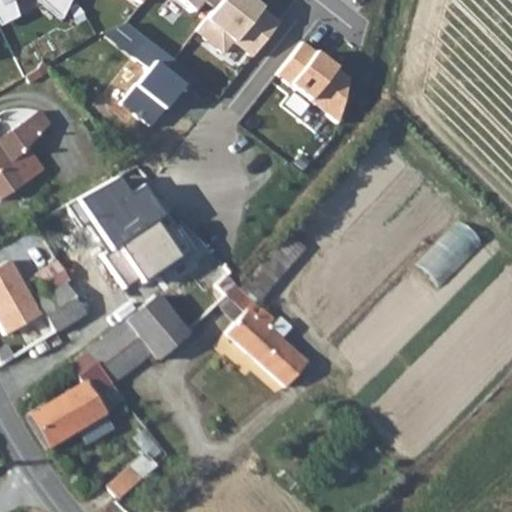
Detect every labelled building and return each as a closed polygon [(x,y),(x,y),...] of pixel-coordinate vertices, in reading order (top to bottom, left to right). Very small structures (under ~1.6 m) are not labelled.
[(214,11),(223,0),(170,0),(192,17),(203,3),(214,11)] [(222,57),(231,45),(252,61),(278,28),(252,7),(250,9),(241,2),(242,0),(223,0),(214,11),(195,35),(222,57)] [(120,107),(150,130),(164,112),(160,110),(178,88),(181,91),(186,95),(195,83),(147,44),(133,62),(147,73),(120,107)] [(276,78),(338,127),(348,83),(302,46),(276,78)] [(178,88),(160,110),(164,112),(181,91),(178,88)] [(0,201),(19,188),(46,170),(31,147),(48,130),(38,115),(0,139),(0,201)] [(108,254),(157,220),(136,188),(125,196),(112,177),(73,203),(108,254)] [(108,254),(102,257),(125,290),(138,281),(140,286),(188,254),(163,217),(157,220),(108,254)] [(443,286),(485,245),(462,222),(420,263),(443,286)] [(48,269),(59,263),(47,243),(36,248),(48,269)] [(59,263),(48,269),(38,275),(49,293),(0,322),(0,361),(1,363),(60,330),(109,300),(90,267),(70,280),(59,263)] [(257,304),(234,278),(231,275),(217,287),(244,315),(225,334),(269,373),(286,391),(309,363),(268,326),(275,319),(257,304)] [(105,337),(132,370),(151,354),(157,359),(189,332),(156,296),(105,337)] [(105,337),(88,352),(113,388),(132,370),(105,337)] [(71,365),(83,383),(103,412),(111,405),(104,396),(113,388),(88,352),(71,365)] [(106,416),(103,412),(83,383),(29,412),(48,446),(79,430),(106,416)] [(113,429),(106,416),(79,430),(86,443),(113,429)] [(107,485),(118,498),(142,480),(131,466),(107,485)]
